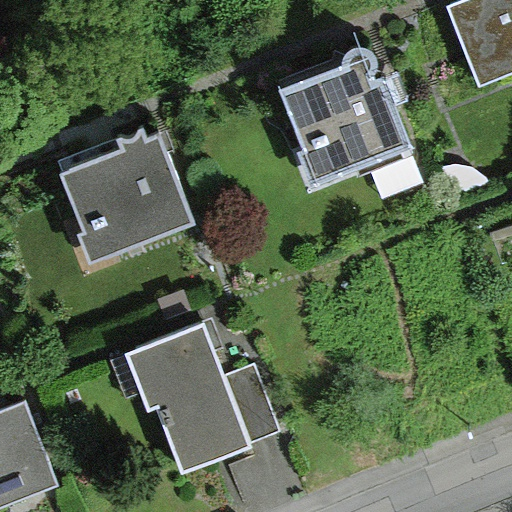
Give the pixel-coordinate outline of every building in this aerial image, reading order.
[(511,0),(448,0),(481,81),(511,68),(511,0)] [(285,71),(318,161),(413,127),(387,57),(375,62),(369,45),(380,42),(379,30),(373,24),(361,24),(352,32),(357,45),(285,71)] [(89,211),(79,215),(91,248),(198,209),(163,113),(66,148),(89,211)] [(209,308),(132,336),(152,391),(163,387),(188,456),(282,422),(259,360),(231,370),(209,308)] [(27,391),(0,401),(0,494),(57,474),(27,391)]
